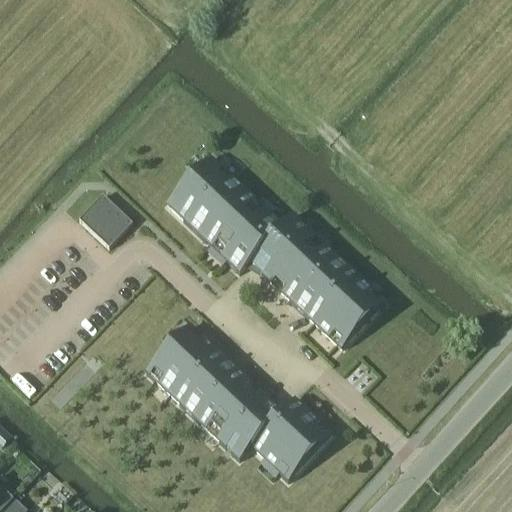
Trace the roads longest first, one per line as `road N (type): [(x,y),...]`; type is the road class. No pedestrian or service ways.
road 1 (residential): [(133,250),(147,250),(247,341),(285,354),(415,476)]
road 2 (unclassified): [(415,476),(511,370)]
